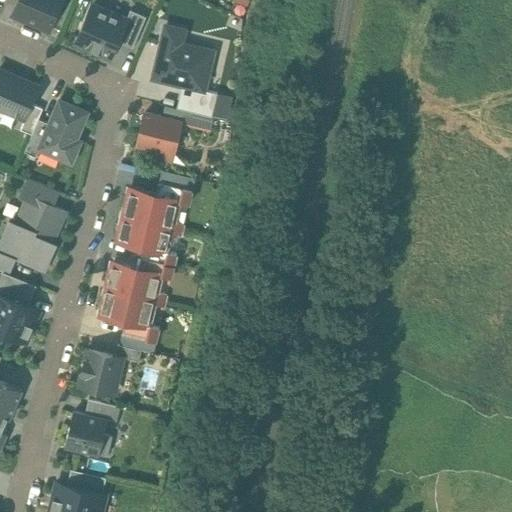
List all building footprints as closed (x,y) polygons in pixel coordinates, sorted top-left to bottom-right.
[(18,0),(13,14),(50,30),(62,0),(18,0)] [(126,19),(92,4),(76,41),(111,56),(118,40),(127,19),(126,19)] [(131,8),(126,19),(127,19),(118,40),(133,46),(147,15),(131,8)] [(213,50),(181,42),(185,29),(166,25),(153,77),(182,84),(204,89),(204,88),(213,50)] [(39,86),(0,69),(0,106),(26,118),(32,103),(39,86)] [(204,89),(182,84),(177,107),(212,115),(218,92),(218,91),(204,88),(204,89)] [(231,95),(218,92),(212,115),(226,118),(231,95)] [(50,123),(39,147),(40,147),(71,161),(80,140),(76,138),(87,111),(60,99),(50,123)] [(43,108),(32,103),(26,118),(21,129),(32,133),(39,118),(43,108)] [(181,120),(145,111),(138,143),(156,147),(154,155),(172,159),(173,151),(174,151),(181,120)] [(42,120),(39,118),(32,133),(24,151),(36,156),(40,147),(39,147),(50,123),(42,120)] [(59,190),(28,177),(21,195),(29,198),(18,225),(9,221),(0,242),(0,247),(46,267),(55,245),(49,243),(64,209),(53,204),(59,190)] [(193,189),(159,181),(156,194),(178,200),(189,202),(193,189)] [(149,220),(156,194),(131,188),(125,214),(149,220)] [(156,194),(149,220),(183,229),(184,224),(172,221),(178,200),(156,194)] [(144,245),(149,220),(125,214),(119,239),(144,245)] [(149,220),(144,245),(165,250),(170,232),(181,234),(183,229),(149,220)] [(165,250),(144,245),(142,257),(174,264),(177,253),(165,250)] [(14,258),(0,251),(0,269),(8,273),(14,258)] [(174,264),(142,257),(139,268),(160,274),(171,276),(174,264)] [(133,293),(139,268),(113,262),(107,287),(133,293)] [(139,268),(133,293),(166,301),(167,294),(155,292),(160,274),(139,268)] [(126,319),(133,293),(107,287),(101,313),(126,319)] [(0,293),(0,329),(27,341),(36,320),(34,319),(38,309),(0,293)] [(133,293),(126,319),(148,324),(153,303),(164,306),(166,301),(133,293)] [(148,324),(126,319),(123,332),(156,341),(159,327),(148,324)] [(122,357),(88,349),(80,384),(114,392),(122,357)] [(0,398),(15,405),(21,389),(22,390),(23,389),(0,379),(0,398)] [(15,405),(0,398),(0,425),(2,426),(6,417),(9,418),(15,405)] [(105,402),(89,398),(85,414),(108,419),(116,422),(120,406),(105,402)] [(85,414),(73,411),(65,445),(99,454),(104,434),(108,419),(85,414)] [(112,436),(104,434),(99,454),(107,455),(112,436)] [(60,482),(54,509),(67,511),(99,511),(104,492),(60,482)]
